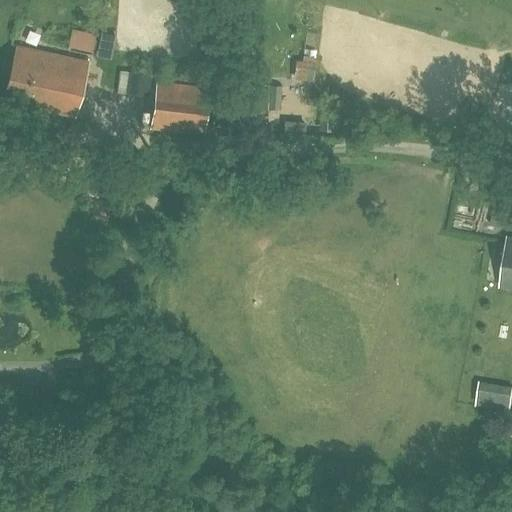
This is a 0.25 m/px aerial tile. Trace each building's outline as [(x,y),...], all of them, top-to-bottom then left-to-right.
[(67,50),(92,56),(97,34),(72,28),(67,50)] [(86,61),(71,58),(17,46),(4,101),(75,117),(88,62),(86,61)] [(296,60),(295,78),(312,79),(314,62),(303,61),(297,60),(296,60)] [(126,72),(123,93),(148,96),(151,75),(126,72)] [(211,89),(157,82),(151,128),(205,135),(211,89)] [(224,84),(224,112),(226,112),(268,113),(269,113),(269,84),(224,84)] [(321,106),(320,130),(339,130),(340,107),(321,106)] [(511,118),(494,114),(489,132),(511,139),(511,118)] [(511,210),(495,207),(491,224),(511,228),(511,210)] [(511,288),(511,237),(507,237),(500,287),(511,288)] [(511,386),(480,382),(477,406),(511,411),(511,404),(511,386)]
